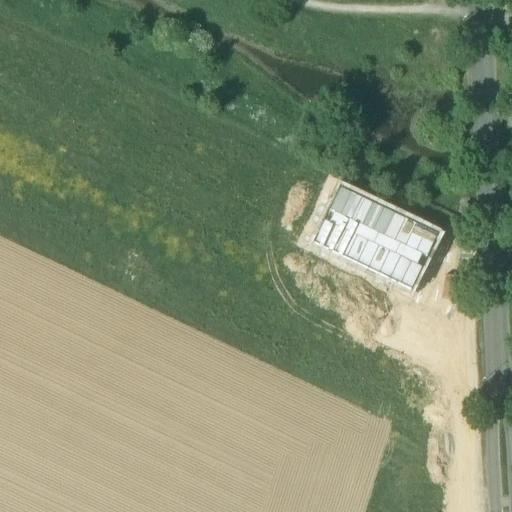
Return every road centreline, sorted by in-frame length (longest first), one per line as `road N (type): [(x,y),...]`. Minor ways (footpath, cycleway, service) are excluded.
road 1 (unclassified): [(477,0),(506,511)]
road 2 (track): [(459,211),(475,504)]
